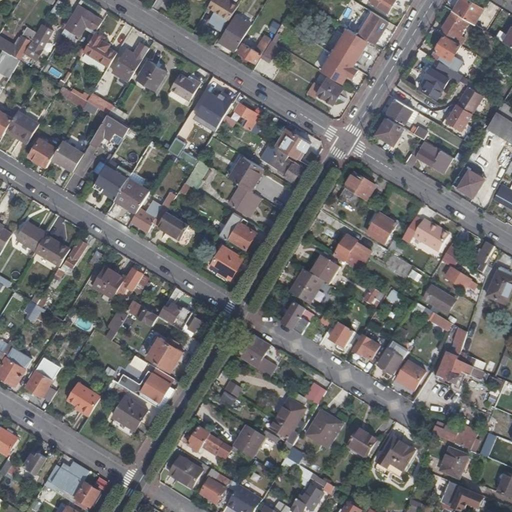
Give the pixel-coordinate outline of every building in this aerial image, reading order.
[(58,17),(66,4),(59,0),(51,13),(58,17)] [(213,0),(209,8),(216,12),(210,22),(223,30),(228,20),(230,21),(242,0),(213,0)] [(389,14),(397,0),(371,0),(370,3),(389,14)] [(467,0),(460,0),(453,12),(475,26),(484,10),(467,0)] [(67,28),(63,35),(77,44),(88,26),(97,32),(104,22),(104,21),(80,6),(67,28)] [(445,37),(461,46),(465,40),(461,37),(469,23),(453,13),(440,33),(445,37)] [(375,44),(389,22),(375,14),(361,35),(375,44)] [(107,16),(104,21),(104,22),(114,29),(118,22),(107,16)] [(245,37),(252,26),(237,17),(221,43),(236,52),(245,37)] [(29,47),(21,59),(28,63),(32,57),(38,61),(56,32),(45,26),(34,43),(33,43),(30,47),(29,47)] [(0,36),(0,47),(20,59),(37,33),(28,27),(16,46),(0,36)] [(350,30),(334,54),(353,66),(368,41),(350,30)] [(501,32),(497,39),(505,44),(509,37),(501,32)] [(266,36),(256,52),(244,44),(239,53),(257,64),(272,40),(266,36)] [(437,61),(454,72),(461,61),(455,57),(461,46),(445,37),(435,53),(440,55),(437,61)] [(272,60),(280,47),(272,41),(264,55),(272,60)] [(113,72),(130,82),(150,49),(142,44),(135,54),(127,50),(113,72)] [(0,60),(0,69),(11,76),(20,61),(6,51),(0,60)] [(323,72),(343,85),(348,76),(353,79),(359,70),(334,54),(323,72)] [(156,89),(167,71),(150,61),(138,79),(156,89)] [(449,80),(454,72),(437,61),(432,69),(449,80)] [(199,86),(203,79),(181,65),(173,79),(172,78),(170,81),(174,84),(176,82),(178,83),(178,82),(193,91),(197,85),(199,86)] [(450,81),(449,80),(432,69),(431,69),(426,78),(429,81),(423,90),(438,100),(450,81)] [(87,92),(83,99),(88,102),(101,81),(86,72),(80,81),(76,79),(73,84),(84,92),(85,91),(87,92)] [(419,88),(423,90),(429,81),(426,78),(419,88)] [(323,87),(318,96),(334,106),(344,88),(329,79),(323,87)] [(316,99),(318,96),(323,87),(315,82),(308,94),(316,99)] [(224,114),(233,100),(210,86),(203,97),(208,100),(210,96),(216,99),(211,107),(224,114)] [(63,87),(59,93),(72,101),(71,101),(84,108),(88,102),(83,99),(63,87)] [(470,87),(458,105),(473,115),(485,97),(470,87)] [(89,102),(109,115),(114,108),(93,95),(89,102)] [(498,113),(511,121),(511,101),(507,98),(505,103),(498,113)] [(397,100),(396,100),(387,115),(405,126),(414,111),(414,110),(397,100)] [(493,117),(499,106),(494,102),(487,114),(493,117)] [(16,116),(17,114),(21,107),(17,104),(11,113),(16,116)] [(252,132),(261,117),(241,104),(235,112),(249,120),(245,127),(252,132)] [(458,105),(447,123),(462,132),(473,115),(458,105)] [(109,115),(123,123),(127,116),(114,107),(114,108),(109,115)] [(0,132),(4,135),(7,131),(14,119),(0,110),(0,132)] [(19,111),(9,128),(22,136),(20,139),(28,144),(40,124),(19,111)] [(511,144),(511,121),(498,113),(487,130),(511,144)] [(117,132),(126,137),(131,128),(123,123),(109,115),(105,122),(85,154),(78,165),(83,169),(104,135),(112,140),(117,132)] [(402,127),(388,119),(377,135),(394,145),(404,129),(402,127)] [(9,128),(7,131),(20,139),(22,136),(9,128)] [(417,137),(421,140),(424,141),(428,134),(421,130),(417,137)] [(280,149),(286,153),(287,151),(302,160),(311,145),(296,135),(295,138),(287,133),(278,148),(280,149)] [(30,157),(48,167),(53,159),(59,149),(42,139),(30,157)] [(53,159),(74,172),(78,165),(85,154),(64,141),(59,149),(53,159)] [(412,154),(406,165),(412,169),(418,158),(445,175),(453,161),(425,143),(421,148),(422,149),(417,158),(412,154)] [(417,146),(412,154),(417,158),(422,149),(421,148),(417,146)] [(279,173),(294,182),(303,168),(295,163),(294,163),(287,159),(289,155),(286,153),(280,149),(270,165),(280,171),(279,173)] [(194,165),(196,161),(178,150),(175,154),(194,165)] [(262,169),(263,168),(244,157),(231,179),(242,186),(249,190),(257,177),(259,178),(260,177),(258,176),(258,175),(258,174),(259,172),(259,171),(260,170),(261,169),(262,169)] [(186,183),(195,189),(210,166),(200,160),(186,183)] [(109,163),(94,187),(104,193),(106,189),(118,196),(129,179),(116,172),(118,168),(109,163)] [(485,181),(464,168),(463,170),(459,176),(480,189),(485,181)] [(355,174),(345,189),(359,198),(367,203),(376,188),(355,174)] [(459,176),(453,186),(474,199),(480,189),(459,176)] [(141,208),(150,192),(129,179),(118,196),(116,200),(137,213),(138,213),(140,208),(141,208)] [(246,214),(257,195),(249,190),(242,186),(231,204),(246,214)] [(495,201),(501,204),(504,206),(511,210),(511,191),(510,191),(503,187),(495,201)] [(106,189),(104,193),(116,200),(118,196),(106,189)] [(359,198),(345,189),(341,197),(355,205),(359,198)] [(167,213),(171,206),(177,196),(171,192),(161,209),(158,213),(164,217),(167,213)] [(137,213),(132,222),(148,232),(156,218),(155,217),(158,213),(161,209),(150,203),(145,211),(140,208),(138,213),(137,213)] [(480,210),(486,214),(489,209),(483,205),(480,210)] [(156,218),(162,221),(164,217),(158,213),(155,217),(156,218)] [(162,221),(158,227),(180,241),(189,227),(167,213),(164,217),(162,221)] [(222,237),(229,242),(230,240),(247,250),(257,233),(247,227),(249,222),(234,213),(220,236),(222,237)] [(368,226),(373,229),(381,216),(376,213),(368,226)] [(381,216),(373,229),(369,236),(385,246),(397,226),(381,216)] [(450,236),(424,220),(413,238),(440,254),(450,236)] [(46,234),(47,232),(28,221),(17,239),(36,251),(46,234)] [(0,248),(3,250),(13,234),(4,228),(5,226),(0,223),(0,248)] [(71,250),(46,234),(36,251),(36,252),(61,267),(66,257),(71,250)] [(66,271),(71,274),(90,244),(80,237),(56,275),(61,278),(66,271)] [(335,257),(360,273),(373,253),(348,237),(335,257)] [(207,262),(216,246),(208,241),(198,257),(207,262)] [(394,242),(389,252),(394,255),(400,246),(394,242)] [(495,248),(488,244),(476,264),(482,267),(479,272),(484,275),(488,268),(486,267),(495,248)] [(232,280),(244,259),(225,247),(212,268),(232,280)] [(463,255),(451,247),(443,261),(455,268),(463,255)] [(97,267),(104,255),(98,251),(91,263),(97,267)] [(409,264),(396,256),(390,268),(402,275),(409,264)] [(325,282),(330,286),(341,269),(323,257),(312,275),(325,282)] [(144,268),(136,263),(118,293),(128,299),(129,300),(135,290),(145,275),(142,272),(144,268)] [(115,298),(118,293),(127,279),(106,267),(94,285),(115,298)] [(484,277),(487,279),(492,270),(488,268),(484,275),(484,277)] [(469,288),(478,293),(481,288),(480,287),(453,270),(447,279),(467,291),(469,288)] [(312,275),(306,271),(291,294),(310,305),(325,282),(312,275)] [(511,296),(511,279),(499,274),(488,299),(507,307),(511,296)] [(149,277),(145,275),(135,290),(140,293),(149,277)] [(477,295),(481,297),(487,279),(484,277),(480,287),(481,288),(478,293),(477,295)] [(434,286),(423,305),(429,309),(436,313),(445,319),(456,299),(434,286)] [(177,288),(159,317),(162,319),(164,316),(175,323),(177,318),(198,331),(203,322),(175,304),(182,291),(177,288)] [(379,302),(384,296),(373,288),(365,301),(372,305),(375,300),(379,302)] [(395,304),(400,294),(393,290),(387,299),(395,304)] [(128,299),(118,293),(115,298),(125,304),(128,299)] [(130,312),(140,319),(141,318),(154,325),(159,316),(135,301),(131,306),(127,304),(123,311),(129,314),(130,312)] [(34,311),(37,305),(33,302),(29,308),(34,311)] [(297,305),(285,324),(304,336),(311,325),(302,319),(307,312),(297,305)] [(43,308),(39,306),(34,314),(37,316),(43,308)] [(436,313),(429,309),(427,314),(433,318),(436,313)] [(436,313),(433,318),(431,320),(452,333),(454,327),(436,313)] [(324,316),(321,323),(329,326),(332,320),(324,316)] [(346,350),(356,333),(342,325),(341,324),(332,341),(346,350)] [(458,362),(468,335),(461,331),(456,344),(459,346),(457,351),(455,357),(449,355),(439,378),(458,386),(463,374),(480,382),(484,373),(483,372),(474,368),(466,365),(458,362)] [(9,351),(16,340),(7,335),(5,338),(8,340),(3,348),(9,351)] [(152,345),(178,362),(185,352),(161,337),(160,339),(157,344),(154,342),(152,345)] [(373,361),(381,348),(365,337),(355,353),(362,358),(363,356),(373,361)] [(253,363),(252,365),(263,372),(271,359),(267,356),(273,346),(266,342),(263,345),(255,340),(245,358),(253,363)] [(172,371),(178,362),(152,345),(150,347),(154,349),(150,355),(149,357),(172,371)] [(395,376),(405,361),(389,351),(380,367),(395,376)] [(149,364),(137,355),(133,361),(146,369),(149,364)] [(21,364),(8,356),(0,369),(0,374),(17,385),(27,368),(24,366),(21,364)] [(469,359),(466,365),(474,368),(477,362),(469,359)] [(477,362),(474,368),(483,372),(486,366),(477,362)] [(415,393),(428,374),(411,363),(398,382),(415,393)] [(108,366),(105,372),(113,377),(116,371),(108,366)] [(35,368),(30,377),(32,378),(27,386),(51,401),(58,390),(50,386),(54,380),(46,375),(40,371),(37,370),(35,368)] [(166,406),(176,389),(171,386),(175,379),(157,368),(153,375),(149,381),(144,389),(124,376),(119,383),(128,388),(159,407),(161,403),(166,406)] [(119,383),(114,379),(107,389),(124,396),(128,388),(119,383)] [(231,381),(219,402),(234,410),(245,389),(231,381)] [(81,410),(91,416),(103,396),(80,382),(69,399),(82,407),(81,410)] [(319,406),(328,392),(320,387),(311,401),(319,406)] [(149,410),(127,396),(115,417),(117,418),(113,425),(133,437),(137,430),(149,410)] [(312,418),(319,406),(311,401),(309,400),(306,405),(311,409),(307,415),(312,418)] [(297,433),(301,435),(303,433),(296,429),(298,426),(302,428),(305,423),(301,421),(305,414),(302,412),(304,408),(297,404),(294,408),(288,404),(277,422),(294,432),(295,431),(297,433)] [(337,419),(336,420),(323,412),(309,435),(331,448),(345,425),(337,419)] [(294,432),(277,422),(273,429),(290,440),(294,432)] [(1,426),(0,428),(0,451),(8,457),(19,437),(1,426)] [(211,435),(211,434),(200,427),(190,445),(200,452),(205,443),(219,452),(218,455),(227,460),(233,449),(211,435)] [(261,448),(267,437),(251,427),(244,438),(242,437),(236,448),(253,458),(259,447),(261,448)] [(479,438),(482,431),(468,427),(466,433),(479,438)] [(438,429),(435,435),(473,452),(478,440),(448,428),(447,432),(438,429)] [(353,449),(367,457),(369,458),(380,441),(362,430),(351,447),(353,449)] [(286,449),(291,452),(301,435),(297,433),(286,449)] [(392,465),(405,473),(418,452),(419,453),(421,451),(412,445),(410,447),(396,438),(380,464),(389,469),(392,465)] [(364,461),(367,457),(353,449),(350,453),(364,461)] [(443,472),(462,480),(471,457),(452,449),(443,472)] [(418,452),(405,473),(401,479),(402,480),(419,453),(418,452)] [(39,456),(34,453),(26,466),(39,473),(48,458),(41,453),(39,456)] [(182,457),(171,475),(193,489),(204,471),(182,457)] [(312,478),(315,474),(288,457),(285,461),(301,471),(312,478)] [(10,471),(14,463),(8,459),(1,472),(7,475),(10,471)] [(20,466),(15,462),(14,463),(10,471),(15,474),(20,466)] [(63,467),(58,463),(49,479),(54,482),(63,467)] [(66,463),(63,467),(77,475),(79,471),(66,463)] [(401,479),(405,473),(392,465),(389,469),(380,464),(376,470),(385,476),(388,472),(401,479)] [(77,475),(63,467),(54,482),(61,486),(57,491),(74,502),(78,497),(93,506),(102,491),(77,475)] [(237,492),(241,486),(213,469),(210,474),(230,486),(229,487),(237,492)] [(311,479),(312,478),(301,471),(296,480),(307,487),(309,484),(310,481),(311,479)] [(500,494),(511,499),(511,475),(508,474),(500,494)] [(327,487),(329,483),(320,477),(319,476),(316,480),(327,487)] [(54,482),(49,479),(45,484),(57,491),(61,486),(54,482)] [(218,504),(227,489),(211,479),(202,494),(218,504)] [(324,490),(331,494),(336,487),(329,483),(327,487),(324,490)] [(325,494),(309,484),(307,487),(292,510),(292,511),(293,511),(300,511),(305,504),(315,510),(325,494)] [(470,505),(478,509),(481,510),(486,500),(464,490),(464,489),(453,484),(444,504),(461,511),(467,511),(470,505)] [(256,511),(263,500),(241,486),(237,492),(230,505),(241,511),(256,511)] [(291,511),(292,511),(292,510),(281,503),(275,511),(267,507),(264,511),(291,511)]
